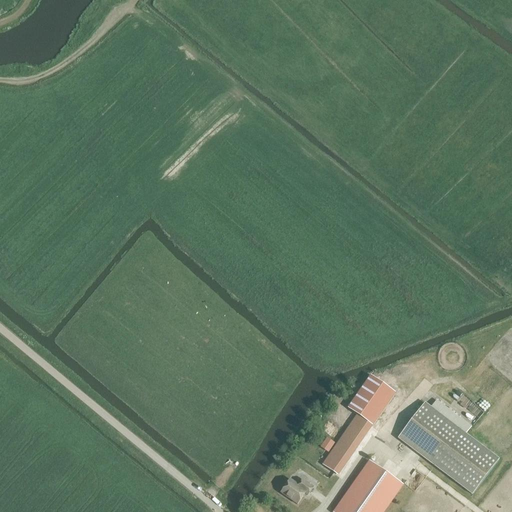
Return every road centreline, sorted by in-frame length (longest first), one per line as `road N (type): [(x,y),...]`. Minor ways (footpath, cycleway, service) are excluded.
road 1 (unclassified): [(220,511),(0,325)]
road 2 (track): [(474,511),(376,440),(318,511)]
road 3 (track): [(133,0),(74,57),(31,80),(0,81)]
